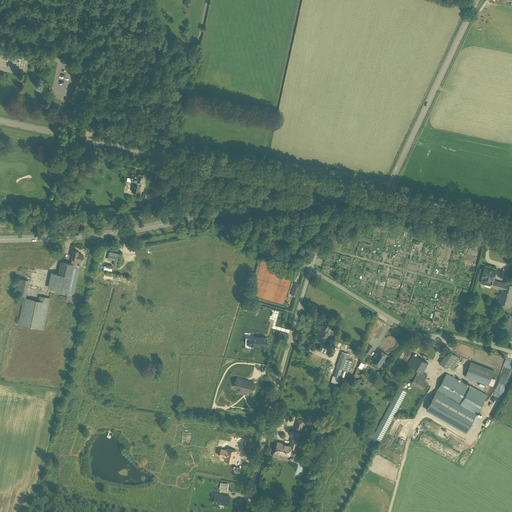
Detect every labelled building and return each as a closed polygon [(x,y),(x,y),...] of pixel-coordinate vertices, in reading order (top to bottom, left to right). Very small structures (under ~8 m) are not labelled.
[(131,180),(134,181),(132,192),(139,193),(141,182),(142,182),(143,175),(139,174),(138,176),(133,175),(131,180)] [(55,273),(51,289),(68,292),(74,294),(80,265),(76,265),(78,259),(82,260),(83,256),(78,254),(78,251),(74,250),(71,263),(61,261),(58,274),(55,273)] [(481,283),(491,286),(502,289),(498,304),(509,307),(511,297),(511,284),(504,282),(504,283),(493,280),(496,271),(484,268),(481,279),(482,279),(481,283)] [(130,277),(106,274),(105,279),(129,283),(130,277)] [(18,324),(43,330),(50,298),(39,296),(38,301),(24,298),(18,324)] [(318,338),(326,340),(329,328),(330,329),(332,325),(325,323),(324,327),(322,326),(318,338)] [(151,352),(153,340),(136,337),(133,348),(151,352)] [(246,339),(246,346),(253,346),(253,347),(254,347),(254,346),(258,346),(258,345),(267,345),(267,338),(253,338),(253,339),(246,339)] [(155,351),(159,352),(161,343),(154,341),(152,347),(155,348),(155,351)] [(369,344),(369,345),(368,344),(364,350),(369,353),(373,347),(371,346),(372,346),(369,344)] [(371,365),(378,369),(380,366),(387,354),(378,349),(371,361),(372,362),(371,365)] [(448,351),(439,363),(446,368),(448,366),(451,369),(459,358),(448,351)] [(336,367),(343,369),(349,372),(353,361),(346,359),(348,354),(342,352),(336,367)] [(413,354),(407,365),(419,371),(416,376),(420,378),(421,376),(421,375),(423,373),(428,363),(413,354)] [(465,376),(488,385),(494,370),(471,362),(465,376)] [(391,372),(396,375),(400,368),(395,365),(391,372)] [(340,378),(343,369),(336,367),(334,376),(339,378),(340,378)] [(416,376),(412,383),(422,389),(426,382),(425,382),(424,381),(428,375),(423,373),(421,375),(421,376),(420,378),(416,376)] [(487,396),(470,386),(470,387),(447,373),(426,408),(466,431),(471,423),(473,424),(478,415),(476,414),(487,396)] [(238,379),(235,387),(240,388),(248,390),(252,391),(255,383),(238,379)] [(373,437),(381,441),(408,392),(399,388),(373,437)] [(274,450),(275,451),(275,452),(276,452),(275,454),(288,458),(288,455),(289,456),(289,455),(291,456),(293,449),(296,450),(298,441),(292,440),(290,447),(282,444),(277,443),(276,447),(275,447),(274,450)] [(221,449),(219,456),(224,457),(224,461),(233,463),(235,451),(229,449),(226,449),(226,450),(221,449)] [(228,505),(230,496),(215,494),(214,503),(228,505)]
